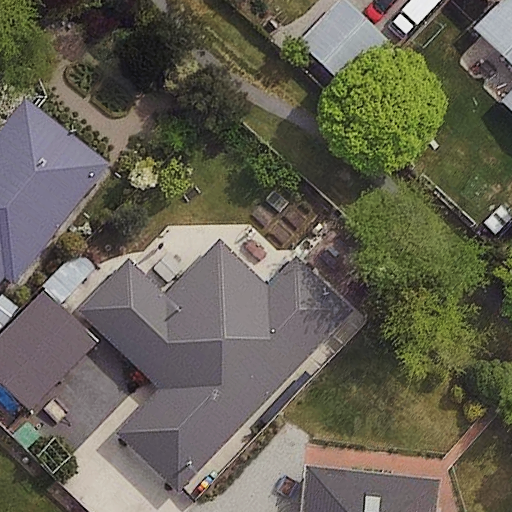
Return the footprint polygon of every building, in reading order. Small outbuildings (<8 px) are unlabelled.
[(352,0),(342,0),(298,48),(349,95),(398,42),(352,0)] [(511,0),(502,0),(474,29),(511,66),(511,84),(498,98),(511,111),(511,0)] [(266,52),(221,102),(288,162),(333,113),(266,52)] [(17,108),(0,133),(0,307),(99,163),(17,108)] [(158,390),(117,433),(182,496),(352,320),(295,265),(267,294),(214,243),(166,292),(132,260),(79,315),(158,390)] [(46,296),(0,339),(0,384),(24,409),(93,345),(46,296)] [(437,511),(440,477),(308,466),(304,511),(437,511)]
